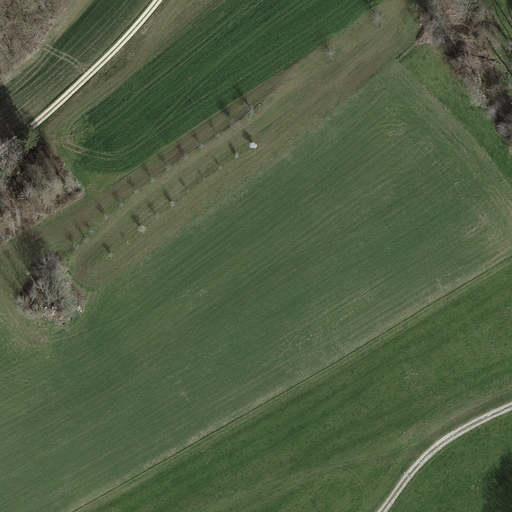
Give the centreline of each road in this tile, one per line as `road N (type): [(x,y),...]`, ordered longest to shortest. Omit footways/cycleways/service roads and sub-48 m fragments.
road 1 (track): [(162,0),(110,59),(0,144)]
road 2 (track): [(382,511),(432,450),(511,404)]
